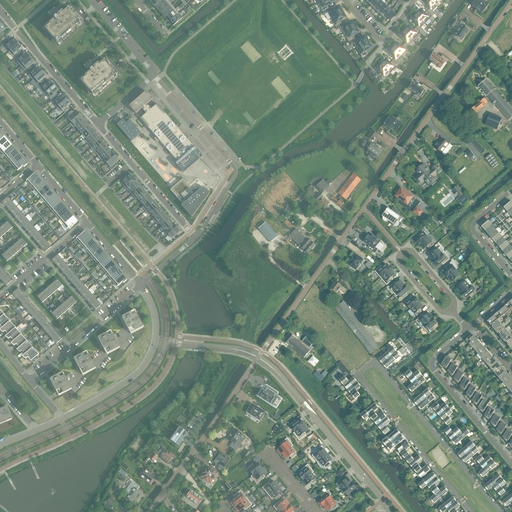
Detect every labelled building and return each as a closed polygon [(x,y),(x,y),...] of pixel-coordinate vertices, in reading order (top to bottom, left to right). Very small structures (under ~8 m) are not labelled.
[(158,10),(168,2),(166,0),(161,0),(154,6),(154,7),(155,6),(157,7),(156,8),(158,9),(158,10)] [(326,5),(328,4),(332,2),(331,1),(332,0),(331,0),(323,0),(318,3),(318,4),(320,2),(323,8),(321,9),(323,12),(328,8),(326,5)] [(437,7),(429,0),(424,0),(424,1),(423,2),(426,5),(428,6),(427,7),(430,9),(427,12),(432,16),(435,14),(432,11),(437,7)] [(476,0),(474,0),(471,5),(476,9),(482,13),(488,5),(482,0),(481,0),(477,0),(477,1),(476,0)] [(377,11),(383,4),(380,1),(373,8),(376,10),(376,11),(377,11)] [(162,14),(171,6),(168,2),(158,10),(159,10),(160,11),(160,12),(161,13),(162,14)] [(60,47),(87,23),(71,4),(60,14),(57,11),(50,17),(53,20),(43,28),(60,47)] [(380,15),(387,8),(383,4),(377,11),(380,14),(380,15)] [(165,18),(175,10),(171,6),(162,14),(164,15),(163,16),(165,17),(165,18)] [(331,18),(342,12),(340,8),(339,6),(335,9),(333,10),(330,11),(328,8),(323,12),(325,15),(327,13),(331,18)] [(384,18),(391,11),(387,8),(380,15),(384,17),(383,18),(384,18)] [(175,10),(165,18),(166,18),(167,19),(167,20),(168,21),(169,21),(169,22),(178,14),(175,10)] [(425,24),(432,16),(427,12),(424,15),(423,13),(420,10),(419,11),(418,11),(415,14),(425,24)] [(391,21),(395,16),(391,11),(384,18),(387,22),(389,20),(391,21)] [(339,20),(341,19),(345,17),(344,16),(345,15),(342,12),(331,18),(336,27),(341,24),(339,20)] [(178,14),(169,22),(171,23),(170,24),(172,25),(173,26),(177,22),(177,23),(179,21),(180,20),(182,18),(178,14)] [(425,24),(415,14),(412,17),(413,18),(411,19),(414,22),(415,22),(416,23),(418,26),(416,28),(420,33),(423,30),(420,28),(425,24)] [(456,20),(452,26),(456,29),(460,24),(460,23),(456,20)] [(344,34),(355,27),(353,23),(352,22),(348,24),(346,25),(343,26),(341,24),(336,27),(338,30),(341,28),(344,34)] [(454,36),(460,41),(460,40),(461,41),(464,37),(463,36),(468,30),(462,25),(462,26),(461,25),(458,29),(459,29),(454,36)] [(352,35),(354,34),(354,35),(358,32),(357,31),(358,30),(355,27),(344,34),(349,42),(354,39),(352,35)] [(413,40),(420,33),(416,28),(413,31),(411,30),(408,27),(407,28),(407,27),(404,31),(413,40)] [(413,40),(404,31),(400,34),(401,34),(400,36),(403,39),(403,38),(404,40),(406,42),(404,45),(409,50),(411,47),(409,45),(413,40)] [(357,49),(368,42),(366,38),(365,37),(361,39),(359,40),(356,42),(354,39),(349,42),(351,45),(353,43),(357,49)] [(9,52),(19,43),(17,41),(16,42),(14,39),(10,42),(8,40),(10,39),(9,39),(3,44),(5,47),(9,52)] [(365,50),(367,49),(367,50),(371,47),(370,46),(371,45),(368,42),(357,49),(362,57),(367,54),(365,50)] [(19,52),(22,49),(20,47),(21,46),(19,43),(9,52),(13,57),(13,56),(15,59),(21,54),(19,52)] [(402,57),(409,50),(404,45),(401,48),(400,46),(397,43),(395,45),(395,44),(392,47),(402,57)] [(397,61),(402,57),(392,47),(389,50),(389,51),(388,52),(391,55),(393,56),(392,57),(395,59),(392,62),(397,66),(400,64),(397,61)] [(21,66),(31,57),(29,55),(28,55),(26,53),(22,56),(21,54),(15,59),(17,61),(21,66)] [(433,53),(428,60),(429,60),(432,62),(433,63),(432,64),(436,66),(436,65),(440,68),(445,62),(439,58),(433,53)] [(31,66),(34,63),(32,61),(33,60),(31,57),(21,66),(25,71),(25,70),(27,73),(33,68),(31,66)] [(95,99),(123,75),(106,57),(96,66),(93,63),(86,69),(89,72),(79,80),(95,99)] [(390,73),(397,66),(392,62),(389,64),(388,63),(385,60),(384,61),(383,61),(380,64),(390,73)] [(377,74),(374,77),(380,83),(390,73),(380,64),(377,67),(378,67),(376,69),(379,72),(380,71),(381,73),(378,76),(377,74)] [(33,80),(43,71),(41,69),(40,69),(38,67),(34,70),(33,68),(27,73),(29,75),(33,80)] [(43,80),(46,77),(44,74),(45,74),(43,71),(33,80),(37,85),(37,84),(39,86),(45,82),(43,80)] [(511,117),(511,109),(495,90),(496,90),(495,88),(495,89),(487,80),(478,87),(487,96),(509,120),(511,117)] [(45,94),(55,85),(53,83),(52,83),(50,81),(46,84),(45,82),(39,86),(41,89),(45,94)] [(412,82),(408,89),(419,97),(424,90),(423,90),(424,89),(420,87),(421,85),(418,84),(417,86),(413,83),(412,82)] [(49,99),(58,91),(56,88),(57,88),(55,85),(45,94),(49,99)] [(146,92),(129,106),(136,114),(141,109),(146,114),(140,119),(156,137),(154,139),(157,143),(159,141),(167,150),(165,152),(169,156),(170,154),(175,159),(177,162),(175,164),(183,174),(200,159),(202,157),(203,157),(201,155),(187,140),(189,138),(186,134),(184,136),(178,128),(176,126),(178,125),(175,121),(173,123),(157,104),(151,109),(147,104),(153,99),(148,94),(147,93),(146,92)] [(57,108),(67,99),(65,97),(64,97),(62,95),(53,103),(57,108)] [(474,115),(488,103),(484,98),(471,110),(474,115)] [(61,112),(70,105),(68,102),(69,102),(67,99),(57,108),(61,112)] [(70,124),(80,114),(78,112),(77,113),(76,111),(68,118),(71,122),(70,123),(70,124)] [(73,128),(83,119),(81,117),(82,117),(80,114),(70,124),(73,128)] [(501,119),(490,114),(485,124),(497,129),(501,119)] [(122,120),(118,116),(114,120),(117,124),(122,120)] [(388,118),(384,124),(389,128),(395,132),(401,124),(392,118),(391,120),(388,118)] [(79,130),(87,123),(85,121),(84,121),(83,120),(83,119),(73,128),(75,126),(79,130)] [(132,142),(141,134),(130,120),(126,123),(123,120),(122,120),(117,124),(117,125),(132,142)] [(82,134),(90,128),(88,126),(89,125),(87,123),(79,130),(82,134)] [(84,140),(94,131),(92,129),(91,130),(90,128),(82,134),(85,138),(84,139),(84,140)] [(88,144),(97,136),(95,134),(96,133),(94,131),(84,140),(88,144)] [(91,148),(101,139),(99,137),(98,138),(97,136),(88,144),(91,148)] [(438,143),(434,147),(445,156),(453,146),(442,138),(439,143),(438,143)] [(95,152),(104,144),(102,142),(103,142),(101,139),(91,148),(93,147),(96,150),(95,152)] [(475,140),(472,143),(482,154),(485,151),(475,140)] [(0,150),(2,154),(12,145),(11,146),(8,142),(8,141),(0,148),(0,150)] [(369,142),(366,147),(368,149),(367,150),(371,153),(375,156),(377,157),(382,151),(378,148),(378,147),(376,146),(369,142)] [(98,156),(108,148),(106,145),(105,146),(104,144),(95,152),(98,156)] [(6,158),(16,150),(16,149),(15,150),(11,146),(12,145),(2,154),(6,158)] [(102,160),(111,152),(109,150),(110,150),(108,148),(98,156),(102,160)] [(6,158),(10,162),(18,154),(15,150),(16,150),(6,158)] [(107,163),(116,155),(114,153),(113,154),(111,152),(102,160),(103,159),(107,163)] [(10,162),(14,167),(22,159),(19,155),(20,154),(19,154),(18,154),(10,162)] [(490,155),(486,158),(493,168),(499,164),(491,154),(490,155)] [(115,163),(118,161),(117,158),(118,158),(116,155),(107,163),(110,167),(109,168),(111,171),(118,165),(117,166),(115,163)] [(24,168),(27,165),(26,163),(27,163),(27,162),(26,163),(22,159),(23,158),(14,167),(17,171),(23,167),(24,168)] [(418,169),(416,171),(419,174),(417,176),(422,182),(426,179),(428,181),(427,181),(428,182),(429,182),(432,186),(437,182),(435,181),(437,179),(434,176),(435,175),(436,176),(441,172),(436,166),(432,169),(432,170),(430,172),(426,167),(425,168),(421,164),(417,168),(418,169)] [(26,181),(30,185),(39,178),(35,174),(36,173),(26,181)] [(124,187),(135,178),(133,176),(132,176),(130,174),(127,177),(125,175),(126,174),(119,180),(121,182),(121,183),(124,187)] [(353,174),(337,194),(340,196),(345,199),(345,200),(361,180),(353,174)] [(30,185),(33,190),(42,182),(39,178),(40,177),(39,177),(30,185)] [(128,191),(138,183),(136,181),(137,180),(135,178),(124,187),(128,191)] [(170,190),(177,199),(181,195),(186,201),(182,205),(181,206),(191,217),(191,218),(202,203),(210,193),(202,187),(196,193),(195,193),(194,191),(189,185),(183,178),(183,179),(170,190)] [(322,194),(329,186),(323,180),(315,187),(322,194)] [(35,196),(37,194),(46,186),(43,182),(43,181),(42,182),(33,190),(34,191),(32,192),(35,196)] [(132,195),(142,186),(140,184),(139,185),(138,183),(128,191),(132,195)] [(465,193),(458,185),(452,190),(454,192),(453,193),(456,196),(457,195),(459,198),(465,193)] [(37,194),(41,198),(50,191),(46,187),(47,186),(46,186),(37,194)] [(135,199),(144,191),(143,189),(144,188),(142,186),(132,195),(135,199)] [(315,194),(311,190),(310,190),(308,188),(305,191),(312,197),(315,194)] [(416,198),(401,188),(399,191),(400,192),(398,193),(396,196),(410,206),(416,198)] [(41,198),(45,203),(53,195),(50,191),(51,190),(50,190),(50,191),(41,198)] [(140,202),(149,194),(147,192),(146,193),(144,191),(135,199),(137,198),(140,202)] [(329,204),(319,193),(313,198),(318,203),(324,209),(329,204)] [(45,203),(48,207),(57,199),(54,195),(54,194),(45,203)] [(142,207),(151,199),(150,197),(151,197),(149,194),(140,202),(144,206),(142,207)] [(333,196),(330,199),(340,208),(344,203),(343,201),(345,199),(340,196),(339,198),(337,200),(333,196)] [(6,207),(12,202),(8,197),(2,202),(6,207)] [(48,207),(52,211),(61,204),(57,200),(58,199),(48,207)] [(146,211),(156,203),(154,200),(153,201),(151,199),(142,207),(146,211)] [(10,212),(16,207),(12,202),(6,207),(10,212)] [(52,211),(56,216),(65,208),(61,204),(62,203),(61,204),(52,211)] [(151,214),(158,207),(157,206),(158,205),(156,203),(146,211),(148,210),(151,214)] [(15,217),(21,212),(16,207),(10,212),(15,217)] [(56,216),(60,220),(68,212),(65,208),(66,208),(65,207),(65,208),(56,216)] [(153,219),(163,211),(161,209),(160,209),(158,207),(151,214),(154,218),(153,219)] [(419,216),(422,211),(416,207),(413,211),(419,216)] [(401,217),(388,208),(382,216),(383,217),(383,218),(383,219),(384,220),(384,221),(385,221),(386,221),(387,221),(388,221),(389,221),(395,225),(401,217)] [(156,224),(166,216),(164,214),(165,213),(163,211),(153,219),(156,224)] [(19,222),(25,217),(21,212),(15,217),(19,222)] [(60,220),(63,224),(72,217),(69,213),(69,212),(68,212),(60,220)] [(73,225),(77,222),(76,221),(77,221),(76,220),(76,221),(72,217),(73,216),(72,217),(63,224),(67,229),(73,224),(73,225)] [(162,226),(170,219),(168,217),(167,218),(166,216),(156,224),(157,224),(158,222),(162,226)] [(23,227),(29,222),(25,217),(19,222),(23,227)] [(163,232),(173,224),(173,223),(172,224),(171,222),(172,221),(170,219),(162,226),(165,230),(163,232)] [(13,227),(7,221),(2,226),(7,232),(13,227)] [(485,231),(492,225),(489,221),(482,227),(485,231)] [(28,232),(34,227),(29,222),(23,227),(28,232)] [(278,236),(265,222),(258,229),(270,243),(278,236)] [(167,236),(177,227),(175,225),(174,226),(173,224),(163,232),(167,236)] [(489,235),(496,229),(492,225),(485,231),(489,235)] [(32,237),(38,232),(34,227),(28,232),(32,237)] [(172,239),(180,232),(178,230),(179,229),(177,227),(167,236),(169,235),(172,239)] [(307,240),(298,232),(298,231),(296,229),(292,233),(311,249),(315,245),(308,239),(307,240)] [(492,239),(499,233),(496,229),(489,235),(492,239)] [(80,243),(89,235),(88,236),(85,232),(86,231),(85,231),(76,239),(80,243)] [(428,237),(424,233),(422,231),(417,235),(419,237),(416,240),(420,244),(428,237)] [(36,242),(42,237),(38,232),(32,237),(36,242)] [(311,249),(292,233),(289,237),(291,239),(292,239),(301,247),(300,247),(307,254),(311,249)] [(496,243),(503,237),(499,233),(492,239),(496,243)] [(92,240),(93,240),(93,239),(92,240),(89,236),(89,235),(80,243),(83,248),(92,240)] [(376,247),(380,241),(372,235),(371,238),(368,236),(364,242),(369,245),(367,248),(375,254),(378,249),(376,247)] [(41,247),(47,242),(42,237),(36,242),(41,247)] [(434,244),(432,242),(428,237),(420,244),(424,249),(427,246),(429,249),(434,244)] [(500,247),(507,241),(503,237),(496,243),(500,247)] [(27,244),(22,238),(17,242),(22,248),(27,244)] [(87,252),(97,244),(96,244),(92,240),(83,248),(87,252)] [(47,242),(41,247),(45,252),(51,247),(53,245),(49,241),(47,242)] [(503,252),(510,246),(507,241),(500,247),(503,252)] [(22,248),(17,242),(12,247),(17,253),(22,248)] [(91,256),(100,248),(100,249),(96,245),(97,244),(87,252),(91,256)] [(507,256),(511,251),(511,247),(510,246),(503,252),(507,256)] [(17,253),(12,247),(7,251),(12,257),(17,253)] [(434,261),(442,253),(438,249),(436,247),(431,251),(433,253),(430,256),(434,261)] [(95,261),(104,252),(103,253),(100,249),(101,248),(100,248),(91,256),(95,261)] [(12,257),(7,251),(1,256),(7,262),(12,257)] [(98,265),(108,257),(107,257),(104,253),(104,252),(95,261),(98,265)] [(450,259),(444,252),(442,253),(434,261),(435,263),(434,264),(436,267),(438,265),(441,263),(443,265),(450,259)] [(58,255),(52,260),(56,265),(62,260),(64,258),(63,257),(60,254),(60,253),(58,255)] [(356,270),(364,260),(355,254),(348,264),(350,266),(350,267),(353,269),(354,269),(356,270)] [(102,269),(112,261),(111,262),(107,258),(108,257),(98,265),(102,269)] [(60,270),(66,265),(62,260),(56,265),(60,270)] [(106,274),(115,266),(116,266),(115,265),(114,266),(111,262),(112,261),(102,269),(106,274)] [(374,265),(370,261),(365,265),(369,269),(374,265)] [(456,270),(452,265),(450,263),(445,267),(447,269),(444,272),(448,277),(456,270)] [(65,275),(71,270),(66,265),(60,270),(65,275)] [(381,278),(391,269),(387,265),(383,267),(382,265),(375,271),(381,278)] [(109,278),(118,270),(119,270),(118,270),(115,266),(106,274),(109,278)] [(392,277),(395,274),(391,269),(381,278),(387,285),(394,279),(392,277)] [(69,280),(75,275),(71,270),(65,275),(69,280)] [(122,275),(123,274),(122,274),(118,270),(109,278),(113,282),(122,275)] [(462,277),(456,270),(448,277),(452,282),(455,279),(457,281),(462,277)] [(73,285),(79,280),(75,275),(69,280),(73,285)] [(126,281),(127,280),(126,279),(127,278),(126,278),(126,279),(122,275),(113,282),(117,287),(121,284),(123,286),(127,282),(126,281)] [(6,286),(12,281),(8,276),(2,281),(6,286)] [(62,285),(57,279),(52,284),(57,290),(62,285)] [(470,286),(466,281),(466,282),(464,279),(459,283),(461,286),(458,289),(462,293),(470,286)] [(78,290),(84,285),(79,280),(73,285),(78,290)] [(348,291),(336,281),(333,285),(334,286),(332,289),(337,293),(339,289),(345,294),(348,291)] [(397,293),(405,286),(401,281),(397,284),(396,282),(391,286),(393,288),(391,290),(395,294),(397,293)] [(57,290),(52,284),(47,288),(52,294),(57,290)] [(82,295),(88,290),(84,285),(78,290),(82,295)] [(406,293),(409,290),(405,286),(397,293),(401,297),(403,299),(408,295),(406,293)] [(476,293),(474,291),(470,286),(462,293),(466,298),(469,295),(471,297),(476,293)] [(17,299),(23,293),(18,288),(13,294),(17,299)] [(52,294),(47,288),(42,292),(47,298),(52,294)] [(88,290),(82,295),(86,300),(92,295),(94,293),(93,292),(91,289),(90,288),(88,290)] [(47,298),(42,292),(37,297),(42,303),(47,298)] [(21,304),(27,298),(23,293),(17,299),(21,304)] [(91,305),(97,300),(92,295),(86,300),(91,305)] [(77,302),(72,296),(67,300),(72,306),(77,302)] [(411,309),(419,302),(415,297),(412,300),(410,298),(405,302),(407,304),(411,309)] [(26,309),(32,304),(27,298),(21,304),(26,309)] [(97,300),(91,305),(95,310),(101,305),(103,303),(102,302),(99,299),(99,298),(97,300)] [(509,302),(502,308),(506,313),(508,311),(511,307),(511,299),(511,300),(509,302)] [(72,306),(67,300),(62,305),(67,311),(72,306)] [(379,348),(343,302),(335,308),(371,354),(379,348)] [(420,310),(423,307),(419,302),(411,309),(415,314),(417,316),(422,312),(420,310)] [(30,314),(36,309),(32,304),(26,309),(30,314)] [(67,311),(62,305),(56,309),(62,315),(67,311)] [(492,317),(487,321),(491,326),(498,320),(499,319),(505,314),(506,313),(502,308),(502,309),(501,309),(495,315),(494,315),(492,317)] [(34,319),(40,314),(36,309),(30,314),(34,319)] [(62,315),(56,309),(51,314),(56,320),(62,315)] [(143,327),(140,322),(134,311),(122,317),(131,334),(143,327)] [(425,325),(433,318),(429,313),(426,316),(424,314),(419,318),(421,320),(425,325)] [(5,314),(0,318),(0,325),(2,328),(10,322),(10,321),(12,319),(6,314),(5,315),(5,314)] [(39,324),(45,319),(40,314),(34,319),(39,324)] [(434,326),(437,323),(433,318),(425,325),(429,330),(431,332),(436,328),(434,326)] [(43,329),(49,324),(45,319),(39,324),(43,329)] [(495,330),(502,324),(499,319),(498,320),(491,326),(493,327),(492,327),(495,330)] [(15,328),(16,328),(10,322),(2,328),(0,329),(0,330),(3,332),(5,331),(8,335),(15,328)] [(47,334),(53,329),(49,324),(43,329),(47,334)] [(499,334),(506,328),(502,324),(495,330),(497,333),(499,334)] [(506,328),(499,334),(500,336),(502,339),(510,332),(511,331),(508,327),(506,328)] [(21,335),(22,334),(15,328),(8,335),(5,337),(8,339),(11,338),(13,341),(21,335)] [(52,339),(58,334),(53,329),(47,334),(52,339)] [(117,344),(113,336),(110,331),(98,338),(106,353),(107,355),(119,348),(117,344)] [(506,343),(511,337),(511,335),(510,332),(502,339),(505,341),(506,343)] [(310,351),(295,338),(295,337),(291,333),(284,341),(304,358),(310,351)] [(56,344),(62,339),(58,334),(52,339),(56,344)] [(27,342),(27,341),(21,335),(13,341),(11,343),(14,346),(16,344),(19,348),(27,342)] [(469,345),(477,338),(474,336),(473,336),(472,335),(466,340),(469,345)] [(315,342),(307,336),(302,341),(310,348),(315,342)] [(474,349),(481,343),(477,338),(469,345),(470,345),(470,344),(474,349)] [(32,348),(33,348),(27,342),(19,348),(16,350),(20,352),(22,351),(25,354),(32,348)] [(478,354),(485,348),(481,343),(474,349),(478,354)] [(382,357),(379,359),(383,364),(397,352),(393,347),(383,355),(381,356),(382,357)] [(31,361),(39,354),(32,348),(25,354),(22,357),(25,359),(28,358),(31,361)] [(482,358),(489,353),(485,348),(478,354),(482,358)] [(397,352),(383,364),(386,368),(389,366),(390,366),(391,365),(401,356),(403,355),(399,350),(397,352)] [(93,365),(89,357),(86,352),(74,359),(81,372),(82,374),(83,375),(95,369),(93,365)] [(486,363),(493,357),(489,353),(482,358),(486,363)] [(454,362),(454,361),(452,360),(452,359),(449,355),(442,360),(443,360),(443,361),(442,364),(446,369),(447,367),(448,367),(450,368),(453,364),(454,362)] [(319,361),(313,356),(309,361),(314,366),(319,361)] [(490,368),(497,362),(493,357),(486,363),(490,368)] [(340,361),(337,364),(346,376),(350,372),(340,361)] [(495,373),(501,367),(497,362),(490,368),(495,373)] [(456,376),(460,369),(453,364),(450,368),(448,372),(452,376),(453,374),(454,375),(454,374),(456,376)] [(499,378),(505,372),(501,367),(495,373),(499,378)] [(462,383),(466,376),(464,375),(465,374),(461,369),(460,369),(456,376),(454,379),(458,384),(459,382),(460,382),(462,383)] [(412,383),(422,375),(418,371),(414,375),(410,370),(405,374),(407,377),(408,379),(409,379),(412,383)] [(321,381),(328,374),(325,371),(323,373),(324,373),(322,375),(317,371),(314,374),(321,381)] [(503,382),(509,377),(505,372),(499,378),(503,382)] [(70,387),(65,378),(62,373),(50,379),(57,393),(58,394),(59,396),(71,389),(70,387)] [(416,388),(426,380),(422,375),(412,383),(408,387),(412,392),(415,390),(417,389),(416,388)] [(348,390),(357,382),(353,377),(351,379),(350,379),(348,381),(344,376),(340,380),(348,390)] [(468,390),(473,383),(470,382),(471,381),(467,376),(466,376),(462,383),(460,386),(464,391),(465,389),(466,389),(468,390)] [(507,387),(511,382),(511,379),(509,377),(503,382),(507,387)] [(357,391),(359,389),(358,389),(361,386),(357,382),(348,390),(356,399),(360,395),(357,391)] [(474,398),(479,391),(476,389),(477,389),(473,384),(473,383),(468,390),(466,394),(470,398),(472,396),(472,397),(472,396),(474,398)] [(261,390),(258,395),(270,404),(273,405),(278,397),(276,395),(277,393),(267,386),(264,391),(261,390)] [(417,405),(432,393),(428,389),(418,397),(416,398),(413,401),(417,405)] [(480,405),(485,398),(477,393),(479,391),(474,398),(472,401),(476,406),(478,404),(480,405)] [(426,406),(436,398),(432,393),(417,405),(421,410),(424,408),(426,407),(426,406)] [(487,412),(491,405),(488,404),(483,401),(485,398),(480,405),(478,408),(482,413),(484,411),(486,412),(487,412)] [(439,416),(449,408),(445,403),(441,407),(437,402),(432,406),(434,409),(434,410),(435,411),(436,411),(439,416)] [(374,412),(379,408),(375,403),(372,405),(370,406),(370,407),(361,415),(365,420),(369,416),(374,412)] [(264,413),(252,404),(249,408),(250,408),(247,412),(259,420),(264,413)] [(493,420),(497,413),(495,411),(491,406),(491,405),(487,412),(486,412),(484,416),(489,420),(490,418),(490,419),(490,418),(492,420),(493,420)] [(0,424),(12,419),(6,407),(0,409),(0,424)] [(452,421),(449,416),(453,412),(449,408),(439,416),(443,421),(445,423),(445,422),(447,425),(452,421)] [(377,425),(387,417),(383,412),(380,415),(380,414),(378,416),(374,412),(369,416),(377,425)] [(499,427),(503,420),(501,419),(501,418),(497,413),(493,420),(492,420),(491,423),(495,428),(496,426),(499,427)] [(386,426),(388,424),(391,422),(387,417),(377,425),(385,435),(390,430),(386,426)] [(296,431),(304,425),(300,420),(297,423),(295,420),(290,424),(292,427),(296,431)] [(505,434),(509,427),(507,426),(507,425),(503,420),(499,427),(497,430),(501,435),(502,433),(505,434)] [(307,435),(305,433),(308,430),(304,425),(296,431),(294,433),(299,441),(307,435)] [(178,446),(188,433),(179,427),(176,431),(174,430),(168,439),(170,440),(178,446)] [(452,440),(461,432),(458,427),(453,431),(449,427),(444,431),(446,434),(447,436),(448,435),(452,440)] [(511,442),(511,440),(511,432),(508,430),(509,427),(505,434),(503,437),(507,442),(508,440),(509,441),(509,440),(511,442)] [(460,441),(470,433),(466,428),(461,432),(452,440),(456,445),(459,442),(459,443),(460,441)] [(243,440),(245,437),(241,434),(242,434),(235,429),(231,434),(232,434),(230,436),(230,435),(229,436),(230,436),(227,439),(232,442),(229,446),(236,450),(241,443),(243,440)] [(386,446),(401,434),(397,429),(394,432),(394,431),(392,433),(383,441),(386,446)] [(386,446),(385,447),(389,451),(390,451),(400,442),(400,443),(402,441),(405,439),(401,434),(386,446)] [(283,454),(291,447),(293,446),(287,438),(280,444),(282,446),(279,449),(277,450),(279,453),(281,452),(283,454)] [(407,450),(409,449),(408,449),(411,446),(407,441),(397,449),(405,459),(410,455),(407,450)] [(461,458),(476,446),(472,441),(462,450),(462,449),(460,451),(457,453),(461,458)] [(157,457),(154,454),(160,447),(159,446),(148,457),(144,462),(146,463),(150,458),(153,461),(157,457)] [(470,459),(479,451),(476,446),(461,458),(465,463),(468,460),(468,461),(470,459)] [(173,455),(170,453),(169,455),(167,453),(167,452),(162,447),(156,454),(168,463),(172,457),(171,457),(173,455)] [(297,454),(295,452),(291,447),(283,454),(286,459),(290,456),(292,458),(297,454)] [(320,461),(328,454),(324,449),(321,452),(319,450),(312,455),(318,463),(320,461)] [(224,465),(229,458),(221,452),(214,462),(218,467),(222,470),(225,465),(224,465)] [(329,462),(332,459),(328,454),(320,461),(324,466),(326,468),(330,464),(329,462)] [(418,464),(423,460),(419,456),(416,458),(414,459),(410,455),(405,459),(413,468),(418,464)] [(480,455),(476,459),(478,462),(478,463),(479,464),(483,469),(493,460),(489,456),(484,460),(480,455)] [(487,474),(497,465),(493,460),(483,469),(479,472),(483,477),(486,475),(487,474)] [(253,475),(261,468),(257,463),(254,466),(252,464),(247,468),(249,470),(253,475)] [(312,473),(314,472),(308,464),(301,470),(303,472),(299,475),(303,480),(312,473)] [(421,478),(431,470),(427,465),(424,467),(422,469),(418,464),(413,468),(421,478)] [(154,477),(150,474),(153,471),(148,467),(145,471),(145,470),(141,476),(141,477),(140,478),(143,480),(144,479),(149,483),(154,477)] [(210,484),(218,474),(214,471),(215,470),(212,468),(211,469),(208,467),(206,470),(205,469),(202,474),(203,474),(201,477),(203,479),(203,480),(207,483),(208,482),(210,484)] [(265,477),(263,475),(265,473),(267,472),(264,469),(263,470),(261,468),(253,475),(251,476),(256,484),(265,477)] [(422,489),(427,485),(437,477),(433,472),(430,475),(428,476),(418,484),(422,489)] [(316,478),(312,473),(303,480),(305,482),(303,483),(305,486),(307,485),(311,482),(312,484),(317,481),(316,478)] [(493,487),(502,478),(499,474),(489,482),(488,482),(487,483),(484,486),(488,491),(493,487)] [(436,486),(438,484),(441,482),(437,477),(427,485),(435,494),(440,490),(436,486)] [(344,490),(352,483),(348,478),(345,481),(343,479),(338,482),(340,485),(344,490)] [(506,492),(502,487),(506,483),(505,481),(507,480),(506,478),(503,480),(502,478),(493,487),(497,491),(496,491),(498,493),(501,496),(506,492)] [(232,488),(228,482),(223,485),(228,492),(232,488)] [(268,495),(278,487),(274,482),(271,484),(269,482),(262,488),(268,495)] [(353,491),(356,488),(352,483),(344,490),(348,495),(350,497),(355,493),(353,491)] [(444,495),(446,494),(448,491),(444,486),(440,490),(435,494),(430,498),(434,503),(444,495)] [(132,502),(139,492),(133,487),(131,490),(129,489),(126,492),(128,494),(125,497),(132,502)] [(279,494),(282,492),(278,487),(268,495),(272,500),(274,498),(276,500),(280,497),(279,494)] [(202,499),(190,490),(191,490),(190,490),(186,497),(198,505),(197,505),(198,505),(202,499)] [(246,498),(240,490),(233,496),(235,498),(232,501),(230,503),(232,505),(234,504),(236,506),(246,498)] [(332,499),(330,496),(332,494),(328,490),(321,496),(323,498),(320,501),(324,506),(332,499)] [(507,506),(511,502),(511,501),(511,493),(507,498),(507,497),(505,499),(506,499),(503,501),(507,506)] [(443,511),(447,509),(457,501),(453,496),(450,499),(448,500),(438,508),(441,511),(443,511)] [(112,506),(116,501),(110,498),(106,503),(112,506)] [(245,510),(252,505),(246,498),(236,506),(237,508),(235,509),(238,511),(239,511),(243,508),(245,510)] [(336,504),(332,499),(324,506),(327,511),(331,508),(333,510),(338,506),(336,504)] [(280,511),(289,505),(285,500),(282,503),(280,501),(273,506),(276,511),(278,509),(280,511)] [(457,511),(456,510),(458,508),(461,506),(457,501),(447,509),(449,511),(457,511)]
